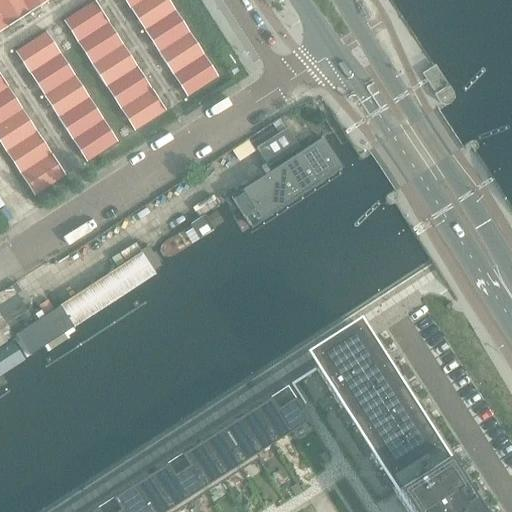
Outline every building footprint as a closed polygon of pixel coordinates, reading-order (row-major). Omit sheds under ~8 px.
[(21,0),(0,0),(0,15),(8,27),(30,13),(21,0)] [(21,0),(30,13),(49,0),(21,0)] [(123,0),(129,9),(143,0),(123,0)] [(167,0),(143,0),(129,9),(143,31),(175,11),(167,0)] [(94,1),(63,21),(77,43),(108,23),(94,1)] [(175,11),(143,31),(158,53),(189,33),(175,11)] [(108,23),(77,43),(91,65),(122,45),(108,23)] [(46,32),(15,53),(29,74),(60,54),(46,32)] [(189,33),(158,53),(172,75),(203,55),(189,33)] [(122,45),(91,65),(105,87),(136,67),(122,45)] [(60,54),(29,74),(43,96),(74,76),(60,54)] [(203,55),(172,75),(186,97),(217,77),(203,55)] [(136,67),(105,87),(119,109),(151,89),(136,67)] [(447,88),(435,69),(434,70),(424,76),(437,95),(434,97),(439,103),(442,105),(445,105),(448,105),(451,103),(453,100),(454,97),(454,93),(450,87),(447,88)] [(74,76),(43,96),(57,118),(88,98),(74,76)] [(8,88),(0,93),(0,124),(22,110),(8,88)] [(151,89),(119,109),(134,131),(165,111),(151,89)] [(88,98),(57,118),(71,140),(103,120),(88,98)] [(22,110),(0,124),(0,144),(5,152),(36,132),(22,110)] [(103,120),(71,140),(86,162),(117,142),(103,120)] [(36,132),(5,152),(19,174),(50,154),(36,132)] [(50,154),(19,174),(33,196),(64,176),(50,154)] [(27,311),(11,286),(0,292),(0,314),(6,323),(27,311)] [(317,367),(297,380),(317,411),(335,400),(393,490),(406,511),(471,511),(438,460),(425,439),(429,436),(365,336),(359,326),(355,320),(307,351),(310,357),(317,367)] [(406,511),(393,490),(335,400),(317,411),(297,380),(290,384),(303,404),(298,407),(307,422),(288,433),(271,444),(254,455),(257,460),(240,471),(222,482),(205,493),(188,504),(174,511),(406,511)] [(285,388),(267,400),(288,433),(307,422),(285,388)] [(267,400),(249,411),(271,444),(288,433),(267,400)] [(249,411),(233,421),(254,455),(271,444),(249,411)] [(233,421),(215,433),(240,471),(257,460),(254,455),(233,421)] [(215,433),(198,443),(222,482),(240,471),(215,433)] [(198,443),(181,454),(205,493),(222,482),(198,443)] [(181,454),(163,465),(188,504),(205,493),(181,454)] [(163,465),(146,476),(168,511),(174,511),(188,504),(163,465)] [(168,511),(146,476),(129,487),(144,511),(168,511)] [(144,511),(129,487),(112,498),(120,511),(144,511)] [(120,511),(112,498),(95,509),(96,511),(120,511)]
